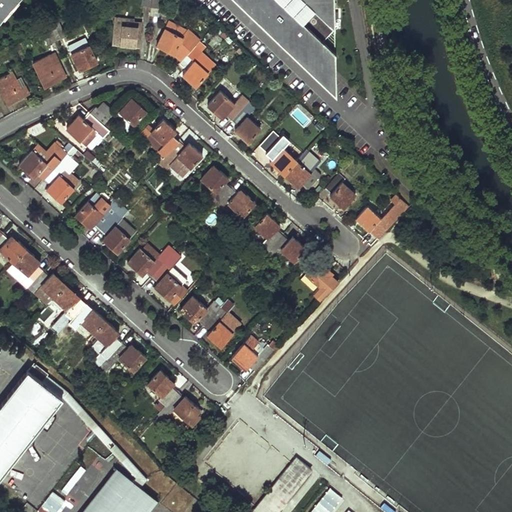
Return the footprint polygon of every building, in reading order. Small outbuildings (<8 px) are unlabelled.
[(0,0),(0,16),(13,0),(0,0)] [(239,0),(333,89),(334,0),(239,0)] [(162,13),(159,19),(166,23),(169,17),(162,13)] [(114,18),(114,25),(133,26),(133,22),(133,20),(114,18)] [(49,23),(56,39),(66,34),(58,19),(49,23)] [(141,22),(133,22),(133,26),(114,25),(112,44),(128,45),(139,46),(141,22)] [(40,27),(48,43),(56,39),(49,23),(40,27)] [(200,39),(188,28),(182,34),(165,26),(156,44),(167,49),(174,53),(181,59),(194,45),(198,40),(200,39)] [(198,40),(194,45),(200,51),(205,46),(198,40)] [(97,60),(89,43),(71,51),(79,69),(89,64),(97,60)] [(214,63),(201,51),(200,51),(194,45),(181,59),(179,61),(184,66),(186,67),(181,72),(185,76),(195,84),(214,63)] [(54,51),(49,53),(52,60),(57,57),(54,51)] [(52,60),(49,53),(32,61),(44,85),(55,80),(65,75),(57,57),(52,60)] [(19,76),(15,79),(10,71),(0,76),(0,91),(7,104),(19,98),(28,92),(19,76)] [(211,108),(220,117),(224,113),(230,118),(247,101),(241,95),(233,103),(219,90),(206,103),(211,108)] [(125,103),(117,111),(132,124),(144,110),(130,97),(125,103)] [(94,107),(107,119),(113,112),(100,101),(94,107)] [(230,118),(236,124),(233,128),(236,132),(246,141),(258,128),(245,116),(254,107),(247,101),(230,118)] [(305,128),(315,117),(299,101),(288,111),(305,128)] [(87,113),(101,125),(107,119),(94,107),(93,106),(87,113)] [(67,125),(64,128),(83,145),(95,132),(100,137),(107,130),(106,129),(87,113),(81,120),(76,114),(67,125)] [(169,124),(161,117),(143,138),(156,149),(154,151),(162,158),(177,140),(171,134),(175,129),(169,124)] [(107,119),(101,125),(106,129),(111,122),(107,119)] [(273,156),(269,160),(283,173),(296,158),(282,146),(285,142),(279,136),(266,150),(271,154),(273,156)] [(184,162),(189,166),(200,153),(194,147),(187,141),(183,145),(177,140),(162,158),(158,162),(164,168),(168,163),(176,170),(184,162)] [(66,153),(54,141),(39,158),(30,150),(17,164),(33,178),(37,173),(43,179),(66,153)] [(258,145),(250,154),(263,164),(270,156),(258,145)] [(49,185),(45,189),(60,202),(73,188),(62,178),(58,174),(64,168),(68,171),(77,162),(66,153),(43,179),(49,185)] [(311,160),(303,153),(297,159),(296,158),(283,173),(294,183),(298,186),(302,182),(308,187),(321,173),(309,162),(311,160)] [(181,175),(189,166),(184,162),(176,170),(181,175)] [(199,178),(213,191),(210,196),(211,197),(217,201),(229,187),(223,181),(227,177),(220,172),(212,164),(199,178)] [(64,168),(58,174),(62,178),(68,171),(64,168)] [(324,187),(331,193),(329,195),(335,200),(343,207),(355,194),(341,181),(343,178),(338,173),(324,187)] [(217,201),(212,206),(219,213),(227,203),(241,217),(254,202),(247,196),(239,189),(236,193),(229,187),(217,201)] [(96,193),(75,216),(89,229),(93,225),(100,230),(122,206),(113,198),(108,204),(96,193)] [(361,223),(377,238),(408,205),(395,194),(390,199),(394,204),(381,218),(367,205),(355,218),(361,223)] [(211,197),(206,202),(212,207),(212,206),(217,201),(211,197)] [(135,232),(121,220),(129,212),(122,206),(100,230),(106,236),(102,240),(117,253),(135,232)] [(253,226),(266,237),(257,248),(264,254),(282,234),(275,228),(279,224),(271,217),(266,212),(253,226)] [(2,234),(0,236),(0,250),(14,262),(26,248),(12,236),(8,239),(2,234)] [(282,234),(264,254),(267,257),(270,260),(280,249),(293,262),(305,248),(303,246),(292,235),(288,240),(282,234)] [(160,255),(147,244),(141,250),(139,248),(127,262),(141,275),(145,271),(152,277),(171,256),(179,246),(173,240),(160,255)] [(173,266),(186,252),(179,246),(171,256),(152,277),(158,282),(154,287),(174,305),(193,285),(173,266)] [(14,262),(28,275),(24,280),(31,285),(44,271),(37,265),(41,261),(26,248),(14,262)] [(326,267),(318,259),(301,278),(315,291),(313,293),(321,300),(338,282),(331,275),(333,273),(326,267)] [(67,284),(53,272),(50,276),(44,271),(31,285),(47,300),(51,295),(54,298),(67,284)] [(54,298),(68,310),(64,314),(67,316),(64,319),(61,317),(60,315),(56,319),(58,321),(57,322),(64,327),(74,316),(83,306),(76,300),(80,296),(67,284),(54,298)] [(224,304),(218,298),(214,301),(207,309),(193,296),(180,310),(195,323),(198,319),(204,324),(221,307),(224,304)] [(233,306),(227,300),(224,304),(221,307),(227,313),(233,306)] [(74,316),(93,333),(106,319),(92,308),(89,311),(83,306),(74,316)] [(211,330),(207,335),(221,346),(241,325),(227,313),(221,307),(204,324),(211,330)] [(98,337),(90,346),(99,353),(93,360),(100,366),(122,341),(116,335),(119,331),(106,319),(93,333),(98,337)] [(258,342),(251,336),(232,356),(246,369),(249,365),(256,371),(279,346),(272,340),(258,355),(251,350),(258,342)] [(119,356),(134,370),(147,356),(132,343),(128,347),(122,341),(100,366),(106,371),(119,356)] [(0,450),(15,462),(63,400),(61,398),(62,396),(99,436),(137,477),(133,482),(120,472),(88,511),(142,511),(153,498),(140,488),(147,479),(69,393),(47,378),(49,376),(35,365),(0,409),(0,450)] [(64,365),(58,373),(66,379),(72,372),(64,365)] [(148,383),(162,395),(159,399),(163,402),(166,405),(178,391),(172,386),(175,382),(161,369),(148,383)] [(174,409),(191,424),(200,415),(196,411),(200,408),(186,395),(184,397),(178,391),(166,405),(163,409),(158,414),(159,415),(163,419),(164,420),(174,409)] [(245,451),(279,479),(252,511),(276,511),(311,469),(297,457),(288,467),(286,466),(290,462),(257,436),(263,430),(248,418),(202,475),(216,487),(245,451)] [(0,450),(0,481),(15,462),(0,450)] [(329,511),(342,497),(330,486),(307,511),(329,511)]
